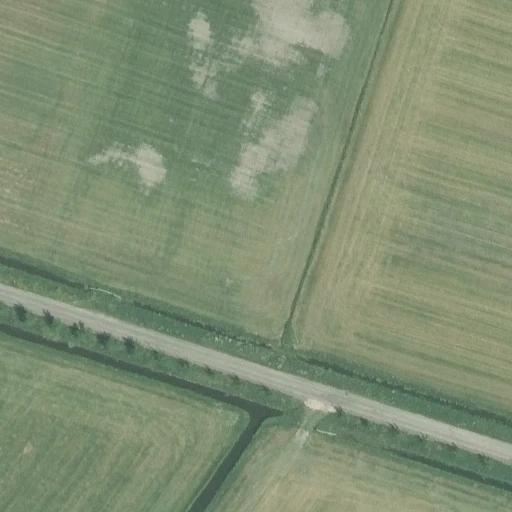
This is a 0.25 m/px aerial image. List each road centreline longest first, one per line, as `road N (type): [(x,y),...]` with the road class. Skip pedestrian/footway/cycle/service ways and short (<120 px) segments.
road 1 (unclassified): [(511,457),(0,295)]
road 2 (track): [(253,511),(310,432),(323,397)]
